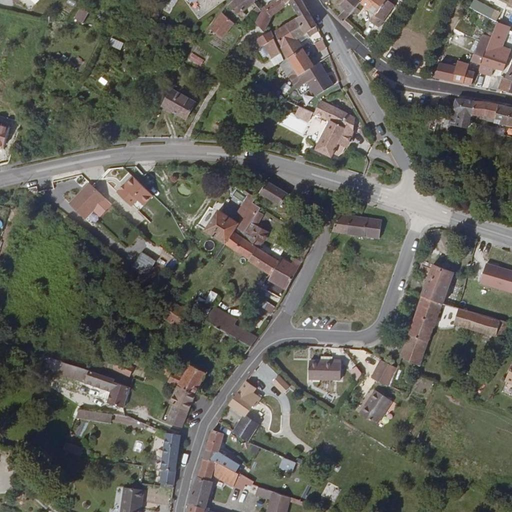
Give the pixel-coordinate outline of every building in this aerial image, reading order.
[(197,0),(204,8),(215,0),(197,0)] [(256,2),(253,0),(236,0),(226,10),(233,20),(241,13),(244,14),(256,2)] [(290,0),(275,0),(276,1),(265,10),(272,18),(285,5),(288,2),(290,0)] [(308,12),(300,0),(290,0),(288,2),(298,18),(308,12)] [(342,0),(343,1),(341,4),(347,10),(339,19),(342,22),(362,2),(364,0),(342,0)] [(389,0),(364,0),(362,2),(376,15),(388,1),(389,0)] [(388,1),(376,15),(385,22),(394,6),(388,1)] [(87,11),(79,7),(74,18),(82,21),(87,11)] [(272,18),(265,10),(264,11),(258,24),(265,32),(272,18)] [(318,31),(308,12),(298,18),(276,33),(287,60),(303,48),(300,43),(297,38),(307,32),(310,36),(318,31)] [(220,40),(232,27),(221,16),(207,29),(212,33),(220,40)] [(491,38),(487,50),(494,52),(501,26),(498,25),(496,24),(491,38)] [(300,43),(310,36),(307,32),(297,38),(300,43)] [(278,56),(270,34),(261,38),(270,60),(278,56)] [(470,64),(464,84),(472,85),(479,63),(483,63),(487,50),(491,38),(483,35),(473,61),(471,61),(470,64)] [(326,48),(323,41),(316,43),(319,51),(326,48)] [(500,47),(499,54),(508,56),(509,49),(500,47)] [(303,48),(287,60),(288,61),(297,73),(300,77),(319,61),(314,65),(303,48)] [(487,50),(483,63),(480,71),(490,74),(493,66),(495,67),(503,69),(508,56),(499,54),(494,52),(487,50)] [(202,60),(191,54),(188,60),(199,66),(202,60)] [(297,73),(288,61),(281,67),(291,78),(297,73)] [(297,73),(291,78),(299,88),(308,80),(319,95),(335,82),(319,61),(300,77),(297,73)] [(439,64),(436,78),(464,84),(470,64),(459,61),(457,69),(439,64)] [(502,77),(499,89),(511,92),(511,79),(506,78),(502,77)] [(196,102),(172,89),(163,105),(187,118),(196,102)] [(461,114),(457,127),(472,129),(473,123),(470,122),(471,114),(474,114),(476,102),(457,100),(455,109),(461,114)] [(500,105),(476,102),(474,114),(479,115),(484,116),(498,118),(500,105)] [(319,104),(313,117),(322,121),(342,130),(348,116),(319,104)] [(511,107),(500,105),(498,118),(502,118),(501,123),(508,125),(509,123),(511,124),(511,107)] [(308,124),(313,114),(299,107),(294,117),(308,124)] [(452,125),(457,127),(461,114),(455,109),(452,125)] [(326,128),(315,153),(332,161),(343,136),(350,139),(352,134),(354,119),(348,116),(342,130),(322,121),(319,125),(326,128)] [(446,143),(452,125),(433,118),(429,129),(434,131),(432,138),(446,143)] [(0,144),(5,146),(10,126),(0,123),(0,144)] [(473,123),(472,129),(496,133),(496,128),(473,123)] [(357,168),(350,165),(347,173),(354,175),(357,168)] [(131,178),(118,191),(137,209),(150,196),(131,178)] [(287,196),(265,183),(259,194),(280,207),(287,196)] [(85,219),(105,198),(89,184),(70,204),(85,219)] [(258,210),(250,205),(237,224),(216,210),(202,230),(223,244),(231,232),(235,227),(240,231),(243,233),(250,222),(256,212),(258,210)] [(273,222),(256,212),(250,222),(253,225),(266,232),(273,222)] [(379,220),(338,213),(330,232),(377,238),(379,220)] [(259,244),(266,232),(253,225),(248,236),(259,244)] [(247,260),(255,247),(245,241),(248,236),(243,233),(240,231),(237,236),(231,232),(223,244),(247,260)] [(272,270),(278,262),(255,247),(247,260),(246,262),(269,275),(272,270)] [(142,252),(133,264),(146,274),(155,262),(142,252)] [(428,275),(421,295),(441,302),(447,287),(453,272),(423,260),(419,272),(428,275)] [(287,285),(293,273),(278,262),(272,270),(283,276),(281,281),(287,285)] [(284,290),(287,285),(281,281),(283,276),(272,270),(269,275),(266,279),(284,290)] [(441,302),(452,306),(456,291),(447,287),(441,302)] [(441,302),(421,295),(400,355),(419,364),(441,302)] [(165,318),(185,330),(194,315),(174,304),(165,318)] [(248,346),(254,339),(233,326),(236,321),(214,308),(207,321),(248,346)] [(505,340),(510,323),(458,308),(453,325),(505,340)] [(194,315),(185,330),(190,333),(199,319),(194,315)] [(154,355),(147,371),(167,381),(172,371),(175,365),(154,355)] [(387,384),(396,367),(380,358),(371,376),(387,384)] [(108,376),(60,359),(55,373),(63,377),(65,375),(99,387),(103,389),(108,376)] [(341,381),(341,361),(332,361),(331,359),(320,359),(320,363),(309,363),(309,380),(341,381)] [(172,371),(167,381),(176,385),(181,387),(192,392),(204,371),(190,363),(183,377),(172,371)] [(350,371),(356,380),(361,373),(355,367),(350,371)] [(114,378),(108,376),(103,389),(109,391),(114,378)] [(249,410),(238,428),(251,437),(262,418),(251,411),(257,398),(253,396),(259,384),(249,377),(237,392),(232,399),(249,410)] [(284,394),(290,387),(279,377),(273,383),(284,394)] [(129,385),(114,378),(109,391),(106,398),(105,401),(121,406),(129,385)] [(181,387),(176,385),(169,403),(174,405),(181,387)] [(186,410),(192,392),(181,387),(174,405),(186,410)] [(103,389),(101,396),(106,398),(109,391),(103,389)] [(381,423),(396,401),(377,389),(362,411),(381,423)] [(181,426),(186,410),(174,405),(169,415),(167,422),(181,426)] [(78,408),(74,416),(84,418),(88,410),(78,408)] [(106,421),(108,413),(88,410),(84,418),(106,421)] [(125,418),(123,425),(140,429),(141,422),(125,418)] [(208,446),(220,449),(225,431),(214,427),(212,430),(208,446)] [(160,484),(174,485),(180,435),(164,433),(160,484)] [(63,442),(60,448),(69,452),(72,445),(63,442)] [(72,445),(69,452),(78,455),(80,448),(72,445)] [(231,466),(233,460),(220,449),(208,446),(205,455),(231,466)] [(284,511),(287,499),(302,503),(304,500),(251,482),(253,477),(231,466),(205,455),(191,503),(204,505),(213,480),(211,479),(214,473),(254,493),(255,491),(270,497),(266,511),(284,511)] [(283,458),(279,468),(292,473),(296,464),(283,458)] [(119,511),(139,511),(141,506),(137,505),(140,488),(125,486),(120,511),(119,511)] [(209,507),(204,505),(191,503),(189,511),(207,511),(208,511),(209,507)]
